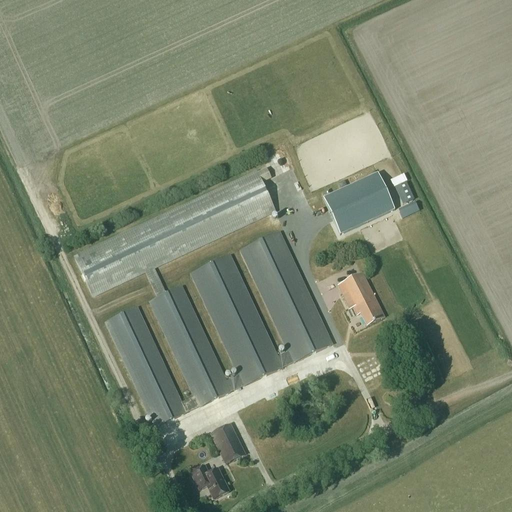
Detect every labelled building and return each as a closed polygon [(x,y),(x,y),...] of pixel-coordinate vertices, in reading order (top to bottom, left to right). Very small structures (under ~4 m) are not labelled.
[(224,383),(181,289),(166,296),(153,269),(275,212),(261,184),(271,179),(266,170),(75,260),(92,297),(145,272),(158,300),(151,303),(195,398),(180,404),(136,310),(106,324),(155,429),(185,415),(200,408),(230,394),(243,387),(243,388),(282,370),(282,369),(293,364),(294,364),(332,346),(279,234),(241,252),(288,353),(277,358),(229,257),(191,275),(238,376),(224,383)] [(395,213),(378,176),(323,201),(340,238),(395,213)] [(406,184),(399,187),(407,204),(414,201),(406,184)] [(384,319),(362,275),(338,287),(350,310),(353,309),(357,317),(360,315),(366,327),(384,319)] [(399,346),(387,347),(387,358),(399,358),(399,346)] [(245,457),(230,427),(211,436),(226,466),(245,457)] [(229,494),(217,471),(208,475),(204,468),(191,475),(199,492),(207,488),(214,502),(229,494)]
